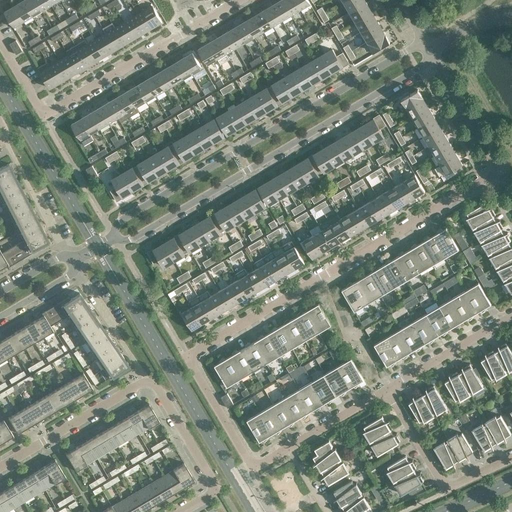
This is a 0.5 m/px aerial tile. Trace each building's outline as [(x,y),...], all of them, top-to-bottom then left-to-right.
[(42,11),(35,0),(25,0),(24,1),(33,16),(42,11)] [(52,5),(48,0),(35,0),(42,11),(52,5)] [(291,15),(282,0),(280,0),(273,6),(282,21),(291,15)] [(301,10),(294,0),(282,0),(291,15),(301,10)] [(307,0),(294,0),(301,10),(310,5),(311,7),(312,6),(307,0)] [(366,2),(364,0),(347,0),(344,2),(349,12),(366,2)] [(33,16),(24,1),(15,6),(14,6),(24,22),(33,16)] [(372,12),(366,2),(349,12),(355,22),(372,12)] [(152,6),(143,11),(152,27),(153,27),(161,21),(151,4),(152,6)] [(24,22),(14,6),(5,13),(15,30),(16,29),(15,27),(24,22)] [(282,21),(273,6),(264,10),(263,10),(273,27),(282,21)] [(322,7),(317,10),(321,16),(325,13),(322,7)] [(273,27),(263,10),(263,11),(255,17),(263,32),(273,27)] [(152,27),(143,11),(134,17),(143,32),(152,28),(152,27)] [(378,22),(372,12),(355,22),(361,32),(378,22)] [(329,19),(325,13),(321,16),(324,22),(329,19)] [(143,32),(134,17),(124,22),(134,38),(143,32)] [(263,32),(255,17),(245,21),(254,38),(263,32)] [(254,38),(245,21),(244,22),(236,28),(245,43),(254,38)] [(134,38),(124,22),(115,28),(124,43),(133,39),(134,38)] [(384,32),(378,22),(361,32),(367,42),(384,32)] [(336,25),(332,28),(335,34),(340,31),(336,25)] [(124,43),(115,28),(106,33),(115,49),(116,49),(124,43)] [(245,43),(236,28),(227,32),(226,32),(236,49),(245,43)] [(344,37),(340,31),(335,34),(339,40),(344,37)] [(236,49),(226,32),(226,33),(217,39),(226,54),(236,49)] [(390,42),(384,32),(367,42),(374,54),(383,49),(382,47),(390,42)] [(115,49),(106,33),(96,39),(105,54),(115,50),(115,49)] [(319,38),(316,33),(311,36),(314,41),(319,38)] [(314,41),(311,36),(305,39),(308,45),(314,41)] [(105,54),(96,39),(87,44),(97,60),(105,54)] [(226,54),(217,39),(208,43),(217,60),(226,54)] [(16,40),(10,44),(16,55),(22,51),(16,40)] [(85,40),(75,46),(87,65),(96,61),(97,60),(87,44),(85,40)] [(217,60),(208,43),(207,44),(199,50),(208,66),(208,65),(217,60)] [(300,50),(296,44),(291,48),(294,53),(300,50)] [(348,45),(343,47),(347,54),(352,51),(348,45)] [(87,65),(75,46),(66,51),(69,55),(78,71),(79,71),(87,65)] [(294,53),(291,48),(285,51),(289,56),(294,53)] [(332,49),(322,55),(332,72),(343,66),(343,67),(349,63),(348,62),(348,61),(343,53),(337,56),(332,49)] [(355,57),(352,51),(347,54),(350,60),(355,57)] [(184,58),(183,58),(193,74),(202,69),(203,69),(193,53),(184,58)] [(78,71),(69,55),(59,61),(68,76),(77,72),(78,71)] [(332,72),(322,55),(312,61),(322,78),(332,72)] [(280,62),(277,56),(271,59),(274,65),(280,62)] [(193,74),(183,58),(174,64),(183,80),(193,74)] [(274,65),(271,59),(265,63),(269,68),(274,65)] [(68,76),(59,61),(50,66),(59,82),(60,82),(68,76)] [(322,78),(312,61),(302,67),(312,84),(322,78)] [(38,68),(39,70),(49,87),(59,83),(59,82),(50,66),(48,62),(38,68)] [(183,80),(174,64),(165,69),(174,85),(183,80)] [(312,84),(302,67),(292,73),(302,90),(312,84)] [(174,85),(165,69),(164,69),(156,75),(165,91),(174,85)] [(254,77),(251,71),(245,75),(248,80),(254,77)] [(302,90),(292,73),(283,79),(292,95),(302,90)] [(165,91),(156,75),(147,80),(146,80),(155,96),(165,91)] [(248,80),(245,75),(239,78),(243,84),(248,80)] [(292,95),(283,79),(273,85),(277,92),(271,96),(276,105),(277,105),(278,106),(282,103),(282,102),(292,95)] [(155,96),(146,80),(145,80),(137,87),(146,102),(155,96)] [(234,89),(231,83),(225,86),(229,92),(234,89)] [(277,92),(273,85),(257,94),(267,111),(276,105),(271,96),(277,92)] [(229,92),(225,86),(220,90),(223,95),(229,92)] [(146,102),(137,87),(128,91),(127,91),(137,107),(146,102)] [(400,97),(407,109),(424,99),(418,89),(410,94),(409,92),(400,97)] [(139,111),(137,107),(127,91),(119,98),(130,117),(139,111)] [(267,111),(257,94),(247,100),(257,117),(267,111)] [(214,100),(211,95),(205,98),(209,104),(214,100)] [(130,117),(119,98),(109,102),(118,118),(121,122),(130,117)] [(429,108),(424,99),(407,109),(412,118),(429,108)] [(203,100),(197,103),(200,109),(206,105),(203,100)] [(257,117),(247,100),(237,106),(247,122),(257,117)] [(118,118),(109,102),(108,102),(100,109),(109,124),(118,118)] [(247,122),(237,106),(227,112),(237,128),(247,122)] [(192,114),(188,108),(183,112),(186,117),(192,114)] [(435,117),(429,108),(412,118),(418,127),(435,117)] [(109,124),(100,109),(91,113),(90,113),(100,129),(109,124)] [(186,117),(183,112),(177,115),(180,121),(186,117)] [(237,128),(227,112),(217,118),(227,134),(237,128)] [(388,112),(383,115),(387,121),(391,118),(388,112)] [(100,129),(90,113),(82,120),(90,135),(100,129)] [(374,119),(364,125),(373,142),(384,136),(380,129),(386,125),(381,116),(380,117),(379,115),(374,118),(374,119)] [(440,127),(435,117),(418,127),(423,137),(440,127)] [(395,124),(391,118),(387,121),(390,127),(395,124)] [(214,119),(204,125),(214,142),(224,136),(214,119)] [(90,135),(82,120),(71,124),(84,145),(93,140),(90,135)] [(172,126),(169,120),(163,123),(166,129),(172,126)] [(166,129),(163,123),(157,127),(161,132),(166,129)] [(214,142),(204,125),(194,131),(204,148),(214,142)] [(373,142),(364,125),(354,131),(364,148),(373,142)] [(446,136),(440,127),(423,137),(429,146),(446,136)] [(399,130),(394,133),(398,139),(402,136),(399,130)] [(204,148),(194,131),(184,137),(194,154),(204,148)] [(364,148),(354,131),(344,137),(354,154),(364,148)] [(146,141),(143,136),(137,139),(140,144),(146,141)] [(406,143),(402,136),(398,139),(401,145),(406,143)] [(451,145),(446,136),(429,146),(434,155),(451,145)] [(194,154),(184,137),(175,143),(179,150),(173,154),(178,163),(179,163),(180,164),(184,161),(184,160),(194,154)] [(354,154),(344,137),(334,143),(344,160),(354,154)] [(140,144),(137,139),(131,142),(135,148),(140,144)] [(179,150),(175,143),(158,152),(168,169),(178,163),(173,154),(179,150)] [(344,160),(334,143),(324,149),(334,166),(344,160)] [(457,155),(451,145),(434,155),(440,165),(457,155)] [(334,166),(324,149),(313,155),(313,154),(308,157),(309,158),(308,158),(313,168),(320,164),(324,171),(334,166)] [(410,149),(405,152),(409,158),(413,155),(410,149)] [(120,156),(117,151),(111,154),(114,160),(120,156)] [(168,169),(158,152),(148,158),(158,175),(168,169)] [(387,153),(382,156),(385,161),(391,158),(387,153)] [(114,160),(111,154),(105,158),(109,163),(114,160)] [(417,161),(413,155),(409,158),(412,164),(417,161)] [(462,164),(457,155),(440,165),(445,173),(441,176),(444,181),(457,173),(455,169),(462,164)] [(385,161),(382,156),(376,159),(379,165),(385,161)] [(402,161),(399,157),(393,160),(396,165),(402,161)] [(158,175),(148,158),(139,164),(143,171),(137,175),(142,185),(143,184),(144,185),(148,182),(148,181),(158,175)] [(313,168),(308,158),(298,164),(308,181),(324,171),(320,164),(313,168)] [(396,165),(393,160),(387,164),(390,169),(396,165)] [(0,180),(14,173),(9,163),(0,167),(0,180)] [(143,171),(139,164),(123,174),(132,190),(142,185),(137,175),(143,171)] [(308,181),(298,164),(288,170),(298,187),(308,181)] [(368,164),(362,168),(365,173),(371,170),(368,164)] [(92,165),(86,169),(92,180),(98,176),(92,165)] [(365,173),(362,168),(356,171),(360,176),(365,173)] [(384,172),(381,168),(375,171),(377,176),(384,172)] [(421,168),(416,170),(420,177),(424,174),(421,168)] [(298,187),(288,170),(279,176),(288,192),(298,187)] [(377,176),(375,171),(369,175),(371,180),(377,176)] [(0,192),(19,183),(14,173),(0,180),(0,192)] [(132,190),(123,174),(112,180),(116,187),(110,190),(117,201),(122,198),(122,197),(132,190)] [(428,180),(424,174),(420,177),(423,183),(428,180)] [(415,175),(405,180),(415,197),(425,191),(415,175)] [(288,192),(279,176),(269,182),(279,198),(288,192)] [(348,176),(342,179),(345,185),(351,182),(348,176)] [(345,185),(342,179),(337,183),(340,188),(345,185)] [(365,183),(362,179),(356,182),(359,187),(365,183)] [(415,197),(405,180),(396,186),(406,203),(415,197)] [(279,198),(269,182),(258,188),(268,204),(279,198)] [(359,187),(356,182),(350,186),(353,191),(359,187)] [(24,193),(19,183),(0,192),(0,196),(3,203),(24,193)] [(406,203),(396,186),(387,191),(397,208),(406,203)] [(256,189),(246,195),(255,212),(266,206),(256,189)] [(346,194),(343,190),(337,193),(340,198),(346,194)] [(322,191),(316,195),(320,200),(325,197),(322,191)] [(397,208),(387,191),(377,197),(387,214),(397,208)] [(29,202),(24,193),(3,203),(8,213),(29,202)] [(340,198),(337,193),(331,197),(334,202),(340,198)] [(255,212),(246,195),(236,201),(246,218),(255,212)] [(320,200),(316,195),(311,198),(314,204),(320,200)] [(387,214),(377,197),(368,202),(378,219),(387,214)] [(246,218),(236,201),(226,207),(236,224),(246,218)] [(328,206),(325,201),(319,204),(321,209),(328,206)] [(34,212),(29,202),(8,213),(13,222),(34,212)] [(378,219),(368,202),(359,208),(369,225),(378,219)] [(473,228),(475,227),(475,226),(493,215),(493,216),(495,214),(492,209),(490,211),(489,208),(492,207),(492,206),(488,208),(485,202),(467,213),(469,217),(466,218),(467,218),(473,228)] [(302,203),(297,206),(300,212),(306,209),(302,203)] [(321,209),(319,204),(313,208),(315,213),(321,209)] [(300,212),(297,206),(291,210),(294,215),(300,212)] [(236,224),(226,207),(215,213),(215,212),(210,215),(211,216),(210,217),(215,226),(222,222),(226,229),(236,224)] [(369,225),(359,208),(349,213),(359,230),(369,225)] [(38,221),(34,212),(13,222),(18,232),(38,221)] [(309,217),(306,212),(300,215),(303,220),(309,217)] [(359,230),(349,213),(340,219),(350,236),(359,230)] [(282,215),(277,218),(280,224),(286,220),(282,215)] [(303,220),(300,215),(294,219),(297,224),(303,220)] [(475,226),(475,227),(476,229),(473,231),(474,231),(475,231),(481,241),(482,240),(482,239),(501,228),(501,229),(503,227),(500,222),(498,224),(496,221),(500,220),(500,219),(496,221),(493,216),(493,215),(475,226)] [(215,226),(210,217),(200,222),(210,239),(226,229),(222,222),(215,226)] [(350,236),(340,219),(331,225),(341,241),(350,236)] [(277,225),(274,220),(268,223),(272,229),(277,225)] [(43,231),(38,221),(18,232),(23,241),(43,231)] [(210,239),(200,222),(190,228),(200,245),(210,239)] [(341,241),(331,225),(321,230),(331,247),(341,241)] [(200,245),(190,228),(179,235),(179,233),(174,236),(175,237),(174,238),(179,247),(186,243),(190,251),(200,245)] [(259,228),(254,232),(257,237),(263,234),(259,228)] [(282,233),(279,228),(273,231),(276,236),(282,233)] [(438,233),(432,236),(445,257),(459,249),(446,228),(441,231),(440,229),(441,228),(440,228),(436,232),(437,232),(438,233)] [(482,239),(482,240),(484,242),(481,244),(483,244),(488,253),(490,252),(508,241),(508,242),(511,240),(508,235),(505,237),(504,234),(508,233),(507,232),(504,234),(501,229),(501,228),(482,239)] [(331,247),(321,230),(312,236),(322,252),(331,247)] [(49,241),(43,231),(23,241),(2,253),(1,253),(8,264),(7,265),(9,267),(30,254),(40,248),(39,246),(49,241)] [(276,236),(273,231),(267,235),(270,240),(276,236)] [(257,237),(254,232),(248,235),(252,241),(257,237)] [(461,234),(456,238),(458,243),(464,239),(461,234)] [(322,252),(312,236),(302,241),(312,258),(322,252)] [(425,240),(420,244),(432,265),(445,257),(432,236),(428,238),(427,237),(428,236),(427,236),(423,239),(424,240),(425,240)] [(179,247),(174,238),(164,244),(174,260),(190,251),(186,243),(179,247)] [(263,244),(260,239),(254,243),(257,247),(263,244)] [(240,240),(234,243),(238,249),(243,246),(240,240)] [(282,246),(285,252),(295,269),(304,263),(295,246),(294,246),(291,241),(282,246)] [(490,252),(492,255),(489,257),(490,257),(496,266),(498,265),(497,265),(511,256),(511,247),(511,246),(511,247),(508,242),(508,241),(490,252)] [(238,249),(234,243),(229,247),(232,252),(238,249)] [(257,247),(254,243),(248,246),(251,251),(257,247)] [(412,248),(407,251),(419,273),(432,265),(420,244),(415,246),(414,245),(415,244),(414,243),(411,247),(412,248)] [(174,260),(164,244),(153,250),(153,249),(147,252),(153,263),(159,259),(164,266),(174,260)] [(285,252),(282,247),(272,252),(285,274),(295,269),(285,252)] [(244,255),(241,250),(235,254),(238,259),(244,255)] [(399,256),(394,259),(406,280),(419,273),(407,251),(402,254),(401,252),(402,251),(401,251),(398,255),(399,256)] [(285,274),(272,252),(263,258),(276,280),(285,274)] [(471,253),(466,256),(470,263),(475,260),(471,253)] [(238,259),(235,254),(229,257),(232,262),(238,259)] [(214,256),(208,259),(211,264),(217,261),(214,256)] [(511,256),(497,265),(498,265),(499,268),(496,269),(497,270),(498,270),(504,279),(505,278),(511,273),(511,256)] [(276,280),(263,258),(254,263),(257,268),(267,285),(276,280)] [(211,264),(208,259),(202,262),(206,268),(211,264)] [(386,263),(381,267),(393,288),(406,280),(394,259),(389,262),(388,260),(389,259),(388,259),(385,262),(385,263),(386,263)] [(226,266),(223,261),(217,265),(220,270),(226,266)] [(220,270),(217,265),(211,268),(214,273),(220,270)] [(373,271),(368,274),(381,296),(393,288),(381,267),(376,269),(375,268),(376,267),(375,266),(372,270),(372,271),(372,270),(373,271)] [(479,267),(474,270),(477,276),(483,273),(479,267)] [(267,285),(257,268),(247,274),(257,291),(267,285)] [(235,274),(238,279),(248,296),(257,291),(247,274),(244,269),(235,274)] [(188,271),(182,274),(185,280),(191,276),(188,271)] [(207,277),(204,272),(198,276),(201,281),(207,277)] [(185,280),(182,274),(177,278),(180,283),(185,280)] [(360,279),(355,282),(368,303),(381,296),(368,274),(363,277),(362,275),(363,274),(362,274),(359,278),(360,279)] [(201,281),(198,276),(192,279),(195,284),(201,281)] [(248,296),(238,279),(229,285),(239,302),(248,296)] [(448,279),(443,283),(446,288),(451,285),(448,279)] [(491,279),(482,284),(486,290),(495,285),(491,279)] [(347,286),(341,290),(354,311),(368,303),(355,282),(350,284),(349,283),(350,282),(346,285),(346,286),(347,286)] [(189,288),(186,283),(180,287),(182,292),(189,288)] [(478,283),(465,291),(478,312),(482,310),(484,311),(483,312),(487,309),(486,308),(485,308),(491,304),(478,283)] [(239,302),(229,285),(219,290),(229,307),(239,302)] [(182,292),(180,287),(174,290),(176,295),(182,292)] [(419,287),(413,290),(417,296),(422,293),(419,287)] [(229,307),(219,290),(210,296),(220,313),(229,307)] [(207,291),(198,296),(211,318),(220,313),(210,296),(207,291)] [(478,312),(465,291),(452,298),(465,320),(469,317),(471,319),(470,320),(474,316),(473,316),(472,315),(478,312)] [(42,313),(43,315),(50,326),(67,316),(67,315),(86,302),(79,293),(70,299),(69,297),(42,313)] [(211,318),(198,296),(189,302),(192,307),(202,324),(211,318)] [(465,320),(452,298),(439,306),(452,327),(456,325),(458,326),(457,327),(457,328),(461,324),(460,323),(460,324),(459,323),(465,320)] [(92,311),(86,302),(67,315),(67,316),(73,324),(92,311)] [(311,308),(305,311),(318,333),(331,325),(319,303),(314,306),(312,305),(313,304),(313,303),(309,307),(310,308),(310,307),(311,308)] [(452,327),(439,306),(426,314),(439,335),(443,332),(445,334),(444,335),(448,332),(448,331),(447,331),(446,331),(452,327)] [(202,324),(192,307),(182,313),(192,330),(202,324)] [(98,320),(92,311),(73,324),(79,333),(98,320)] [(298,316),(292,319),(305,341),(318,333),(305,311),(301,314),(299,312),(300,311),(296,315),(297,315),(298,316)] [(439,335),(426,314),(413,321),(426,343),(430,340),(432,342),(431,343),(435,339),(434,339),(433,338),(439,335)] [(43,315),(34,321),(43,336),(52,331),(53,331),(50,326),(43,315)] [(367,318),(361,322),(364,327),(370,323),(367,318)] [(285,323),(279,327),(292,348),(305,341),(292,319),(288,322),(286,320),(287,319),(283,322),(284,323),(285,323)] [(104,329),(98,320),(79,333),(85,342),(104,329)] [(43,336),(34,321),(25,326),(24,326),(34,342),(43,336)] [(426,343),(413,321),(400,329),(413,350),(417,348),(419,349),(418,350),(418,351),(422,347),(421,347),(420,346),(426,343)] [(34,342),(24,326),(15,332),(25,347),(34,342)] [(272,331),(266,334),(279,356),(292,348),(279,327),(275,329),(273,328),(274,327),(274,326),(270,330),(271,331),(271,330),(272,331)] [(110,338),(104,329),(85,342),(91,351),(110,338)] [(413,350),(400,329),(387,337),(400,358),(404,356),(406,357),(405,358),(409,355),(409,354),(408,354),(413,350)] [(25,347),(15,332),(6,337),(15,353),(25,347)] [(65,332),(61,335),(66,342),(69,339),(65,332)] [(259,339),(253,342),(266,364),(279,356),(266,334),(262,337),(260,336),(261,335),(261,334),(257,338),(258,338),(259,339)] [(15,353),(6,337),(5,337),(6,337),(0,340),(0,348),(6,358),(15,353)] [(400,358),(387,337),(374,345),(387,366),(391,363),(393,365),(392,366),(396,362),(395,362),(395,361),(400,358)] [(116,347),(110,338),(91,351),(97,360),(116,347)] [(74,346),(69,339),(66,342),(70,349),(74,346)] [(246,347),(240,350),(253,371),(266,364),(253,342),(249,345),(247,343),(248,342),(244,346),(245,346),(246,347)] [(500,349),(494,352),(505,371),(508,369),(509,372),(510,372),(509,370),(511,368),(511,352),(506,342),(501,345),(502,347),(500,349),(499,345),(498,346),(500,349)] [(122,356),(116,347),(97,360),(103,369),(122,356)] [(60,349),(53,353),(55,357),(63,353),(60,349)] [(233,354),(228,357),(240,379),(253,371),(240,350),(236,352),(235,351),(236,350),(235,349),(231,353),(232,354),(232,353),(233,354)] [(77,350),(73,353),(78,360),(82,357),(77,350)] [(506,372),(505,371),(494,352),(493,350),(488,353),(489,355),(487,356),(486,353),(485,353),(487,357),(481,360),(492,379),(495,376),(497,379),(497,378),(506,372)] [(55,357),(53,353),(46,357),(48,361),(55,357)] [(70,357),(68,353),(61,357),(63,361),(70,357)] [(128,365),(122,356),(103,369),(110,378),(128,365)] [(63,361),(61,357),(54,361),(56,365),(63,361)] [(86,364),(82,357),(78,360),(83,367),(86,364)] [(227,387),(240,379),(228,357),(223,360),(222,359),(223,357),(222,357),(219,361),(220,362),(214,365),(227,387)] [(351,358),(338,366),(350,388),(355,385),(356,386),(355,387),(356,388),(359,384),(358,383),(364,380),(351,358)] [(42,360),(35,364),(37,368),(44,364),(42,360)] [(309,362),(303,366),(306,371),(312,367),(309,362)] [(37,368),(35,364),(27,368),(30,372),(37,368)] [(52,368),(49,364),(42,368),(44,372),(52,368)] [(291,364),(286,367),(289,372),(294,369),(291,364)] [(463,371),(458,374),(469,392),(472,390),(473,393),(474,393),(473,392),(483,386),(470,364),(465,367),(466,369),(464,370),(462,367),(463,371)] [(350,388),(338,366),(325,374),(337,395),(342,393),(343,394),(342,395),(343,396),(346,392),(346,391),(346,392),(345,391),(350,388)] [(44,372),(42,368),(35,372),(37,376),(44,372)] [(89,368),(85,371),(90,378),(94,375),(89,368)] [(296,369),(291,372),(294,377),(299,374),(296,369)] [(23,371),(16,375),(18,379),(25,375),(23,371)] [(470,394),(469,392),(458,374),(457,371),(452,374),(453,377),(451,378),(449,374),(449,375),(450,378),(445,382),(456,400),(459,398),(460,401),(461,401),(460,399),(470,394)] [(93,389),(83,372),(82,373),(83,373),(74,379),(83,394),(92,389),(93,389)] [(271,373),(267,376),(270,381),(275,379),(271,373)] [(289,373),(280,378),(283,382),(288,379),(289,382),(293,379),(289,373)] [(337,395),(325,374),(312,381),(325,403),(329,400),(330,402),(329,403),(330,403),(334,399),(333,399),(332,398),(337,395)] [(18,379),(16,375),(9,379),(11,383),(18,379)] [(33,379),(31,375),(24,379),(26,383),(33,379)] [(98,382),(94,375),(90,378),(95,384),(98,382)] [(26,383),(24,379),(16,383),(19,387),(26,383)] [(83,394),(74,379),(64,384),(74,400),(83,394)] [(259,381),(254,383),(257,389),(262,386),(259,381)] [(325,403),(312,381),(299,389),(312,411),(316,408),(318,409),(317,410),(317,411),(321,407),(320,407),(319,406),(325,403)] [(74,400),(64,384),(55,390),(64,405),(73,400),(74,400)] [(427,392),(422,395),(433,414),(433,413),(436,412),(437,415),(438,414),(437,413),(447,407),(434,385),(429,388),(430,390),(428,392),(426,388),(427,392)] [(14,390),(12,386),(5,390),(7,394),(14,390)] [(312,411),(299,389),(286,397),(299,418),(303,416),(304,417),(303,418),(304,419),(308,415),(307,414),(307,415),(306,414),(312,411)] [(64,405),(55,390),(46,395),(55,411),(64,405)] [(227,393),(221,397),(227,408),(234,404),(227,393)] [(434,415),(433,413),(433,414),(422,395),(421,393),(416,396),(417,398),(415,399),(413,396),(414,400),(409,403),(419,421),(423,419),(424,422),(425,422),(424,421),(434,415)] [(55,411),(46,395),(36,401),(46,416),(55,411)] [(299,418),(286,397),(273,404),(286,426),(290,423),(291,425),(290,426),(291,426),(295,422),(294,422),(293,422),(299,418)] [(46,416),(36,401),(27,406),(37,422),(46,416)] [(159,421),(149,403),(148,404),(138,410),(149,428),(159,421)] [(286,426),(273,404),(260,412),(273,434),(277,431),(279,432),(278,434),(282,430),(281,430),(280,429),(286,426)] [(37,422),(27,406),(18,412),(27,427),(36,422),(37,422)] [(149,428),(138,410),(128,416),(127,416),(138,433),(148,427),(148,428),(149,428)] [(27,427),(18,412),(9,417),(8,417),(18,434),(18,433),(27,427)] [(273,434),(260,412),(247,420),(259,442),(264,439),(266,440),(265,441),(265,442),(269,438),(268,437),(268,438),(267,437),(273,434)] [(465,414),(460,417),(463,422),(468,419),(465,414)] [(486,421),(487,423),(498,441),(499,444),(504,441),(503,438),(505,437),(506,441),(507,440),(505,437),(511,433),(500,415),(497,417),(495,414),(495,416),(486,421)] [(138,433),(127,416),(128,416),(117,422),(128,439),(138,433)] [(370,441),(372,440),(390,429),(392,428),(389,423),(387,424),(386,422),(389,420),(386,421),(382,416),(364,427),(366,430),(363,431),(363,432),(364,431),(370,441)] [(3,421),(0,422),(0,435),(3,441),(12,436),(13,436),(3,420),(3,421)] [(128,439),(117,422),(107,428),(117,446),(128,439)] [(493,444),(498,441),(487,423),(484,425),(483,422),(482,422),(483,423),(473,429),(486,451),(491,448),(490,446),(492,445),(494,448),(493,444)] [(117,446),(107,428),(107,429),(97,435),(107,452),(117,446)] [(372,440),(373,443),(371,444),(371,445),(372,444),(378,454),(400,441),(397,436),(395,437),(393,435),(397,433),(393,434),(390,429),(372,440)] [(447,439),(448,441),(449,441),(460,459),(459,459),(461,461),(466,458),(464,456),(467,455),(468,458),(469,458),(467,455),(473,451),(462,433),(458,435),(457,432),(457,433),(447,439)] [(107,452),(97,435),(87,441),(86,440),(97,458),(107,452)] [(97,458),(86,440),(86,441),(76,447),(87,464),(97,458)] [(319,472),(321,470),(339,459),(341,458),(335,449),(336,448),(336,447),(333,449),(332,446),(329,440),(314,449),(317,454),(313,457),(316,462),(313,465),(314,465),(317,463),(318,465),(316,467),(319,472)] [(454,462),(459,459),(460,459),(449,441),(448,441),(446,443),(444,440),(444,441),(435,447),(448,469),(453,466),(451,464),(454,463),(455,466),(456,466),(454,462)] [(160,447),(158,443),(151,448),(153,451),(160,447)] [(87,464),(76,447),(66,453),(66,452),(65,453),(76,471),(87,464)] [(144,451),(137,456),(139,459),(147,455),(144,451)] [(161,455),(158,452),(151,456),(153,460),(161,455)] [(394,481),(395,480),(413,469),(414,469),(416,468),(413,463),(411,464),(409,462),(413,460),(409,461),(406,455),(387,466),(389,470),(386,471),(387,472),(388,471),(394,481)] [(139,459),(137,456),(130,460),(132,464),(139,459)] [(153,460),(151,456),(144,460),(146,464),(153,460)] [(54,460),(44,466),(55,483),(65,477),(55,459),(54,459),(54,460)] [(321,470),(324,475),(321,478),(324,476),(326,478),(323,479),(326,485),(349,471),(343,462),(344,461),(344,460),(341,462),(339,459),(321,470)] [(195,481),(184,463),(173,469),(183,487),(194,481),(195,481)] [(124,464),(116,468),(119,472),(126,467),(124,464)] [(140,468),(138,464),(131,468),(133,472),(140,468)] [(55,483),(44,466),(34,472),(34,471),(34,472),(44,489),(54,483),(54,484),(55,483)] [(119,472),(116,468),(109,472),(112,476),(119,472)] [(133,472),(131,468),(123,472),(126,476),(133,472)] [(183,487),(173,469),(173,470),(163,476),(173,493),(174,493),(173,493),(183,487)] [(396,484),(401,494),(409,489),(412,494),(424,487),(421,482),(424,481),(421,476),(418,477),(417,475),(421,473),(420,473),(417,474),(414,469),(413,469),(395,480),(397,483),(394,484),(394,485),(396,484)] [(44,489),(34,472),(33,472),(34,472),(24,478),(34,495),(44,489)] [(252,486),(255,484),(247,472),(244,474),(252,486)] [(103,476),(96,480),(98,484),(105,480),(103,476)] [(119,480),(117,476),(110,480),(112,484),(119,480)] [(173,493),(163,476),(153,482),(163,499),(173,493),(173,494),(173,493)] [(34,495),(24,478),(14,484),(13,484),(24,502),(34,495)] [(112,484),(110,480),(103,485),(105,488),(112,484)] [(339,506),(342,505),(341,505),(360,494),(362,493),(356,483),(357,483),(357,482),(354,484),(352,481),(334,492),(337,497),(334,500),(337,498),(339,500),(336,501),(339,506)] [(163,499),(153,482),(142,488),(153,506),(153,505),(163,499)] [(24,502),(13,484),(13,485),(3,491),(13,508),(24,502)] [(376,485),(371,488),(374,494),(379,490),(376,485)] [(153,506),(142,488),(132,494),(142,511),(152,505),(153,506)] [(6,511),(13,508),(3,491),(0,492),(0,508),(2,511),(6,511)] [(140,511),(142,511),(132,494),(122,500),(128,511),(140,511)] [(341,505),(342,505),(345,510),(342,511),(343,511),(345,511),(368,511),(372,511),(364,496),(365,496),(364,495),(362,497),(360,494),(341,505)] [(71,495),(64,499),(66,503),(73,499),(71,495)] [(66,503),(64,499),(57,503),(59,507),(66,503)] [(128,511),(122,500),(112,506),(111,506),(114,511),(128,511)]
